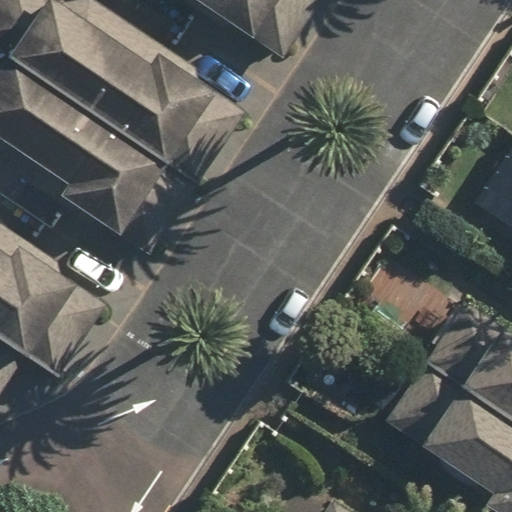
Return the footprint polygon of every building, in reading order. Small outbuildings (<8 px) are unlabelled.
[(0,0),(0,59),(189,187),(239,113),(141,47),(133,57),(48,0),(0,0)] [(314,0),(189,0),(274,59),(314,0)] [(189,187),(0,59),(0,146),(52,182),(44,193),(141,259),(189,187)] [(0,345),(50,379),(100,305),(6,242),(0,250),(0,345)] [(421,364),(511,428),(511,347),(444,299),(406,353),(421,364)] [(511,511),(511,428),(421,364),(381,419),(481,490),(473,501),(489,511),(511,511)] [(316,511),(341,511),(324,501),(316,511)]
